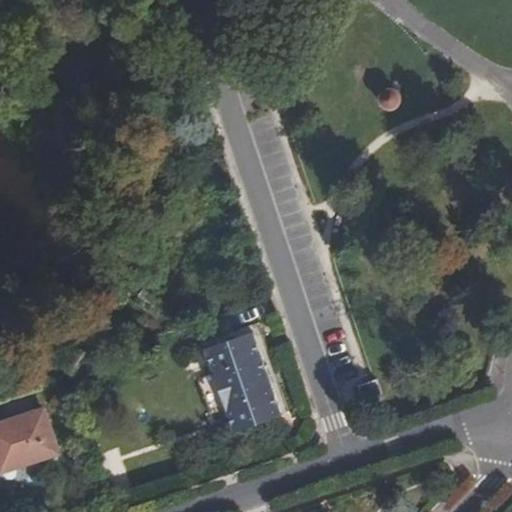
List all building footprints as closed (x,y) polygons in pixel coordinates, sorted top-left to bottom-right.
[(361,20),(346,39),(415,95),(431,75),(361,20)] [(393,119),(398,118),(402,117),(405,114),(407,110),(408,106),(407,102),(405,99),(402,96),(399,94),(395,93),(391,94),(387,96),(385,99),(383,102),(382,107),(383,111),(386,115),(389,117),(393,119)] [(285,399),(283,391),(262,326),(216,341),(224,364),(236,401),(240,413),(284,400),(285,399)] [(87,369),(102,349),(87,339),(72,360),(87,369)] [(224,364),(206,370),(219,406),(236,401),(224,364)] [(388,394),(383,378),(374,380),(370,381),(366,383),(371,400),(388,394)] [(292,389),(283,391),(285,399),(284,400),(289,412),(298,408),(292,389)] [(21,458),(23,465),(65,451),(51,408),(0,424),(0,456),(3,464),(21,458)] [(5,471),(23,465),(21,458),(3,464),(5,471)]
